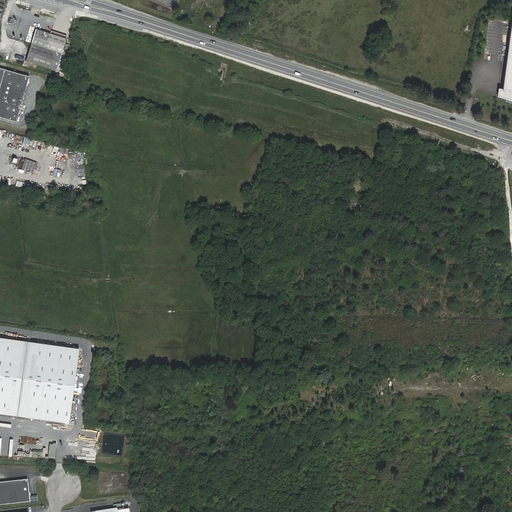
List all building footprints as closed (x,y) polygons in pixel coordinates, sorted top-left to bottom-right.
[(498,86),(497,95),(511,100),(511,16),(502,87),(498,86)] [(26,61),(56,71),(66,40),(37,30),(26,61)] [(0,69),(0,118),(15,122),(27,77),(0,69)] [(24,159),(20,168),(33,173),(36,163),(24,159)] [(81,350),(0,337),(0,413),(70,424),(81,350)] [(30,480),(0,482),(0,505),(32,502),(30,480)]
